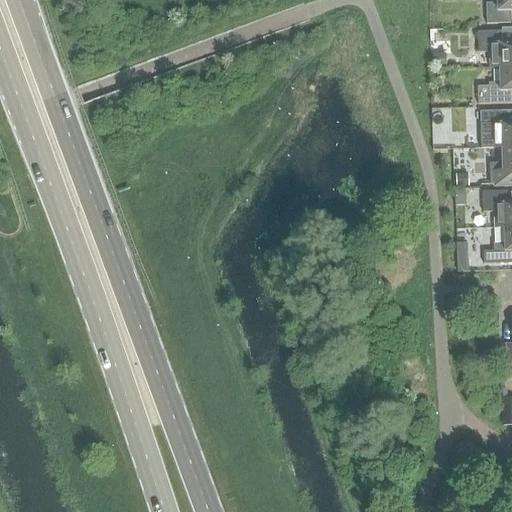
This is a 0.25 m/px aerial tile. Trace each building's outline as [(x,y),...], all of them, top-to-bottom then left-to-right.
[(511,0),(496,0),(497,4),(485,4),(486,25),(510,24),(510,12),(511,11),(511,0)] [(489,69),(499,69),(499,68),(511,67),(511,44),(502,44),(501,32),(477,33),(478,54),(489,53),(489,69)] [(444,56),(432,56),(432,68),(444,68),(444,56)] [(488,84),(488,87),(477,87),(477,105),(511,104),(511,67),(499,68),(499,69),(499,84),(488,84)] [(492,149),(501,149),(511,148),(511,124),(504,125),(504,112),(480,113),(480,134),(491,133),(492,149)] [(489,185),(511,184),(511,148),(501,149),(501,164),(489,164),(489,185)] [(468,175),(456,175),(456,187),(468,187),(468,175)] [(467,190),(455,191),(456,200),(467,200),(467,190)] [(494,229),(503,229),(503,228),(511,228),(511,204),(506,205),(506,192),(482,193),(482,214),(494,213),(494,229)] [(511,264),(511,228),(503,228),(503,229),(494,229),(495,244),(493,244),(493,252),(483,252),(483,265),(493,265),(511,264)] [(458,261),(456,261),(456,274),(468,274),(467,272),(467,269),(467,261),(460,261),(458,261)] [(511,412),(502,413),(502,426),(511,425),(511,412)]
